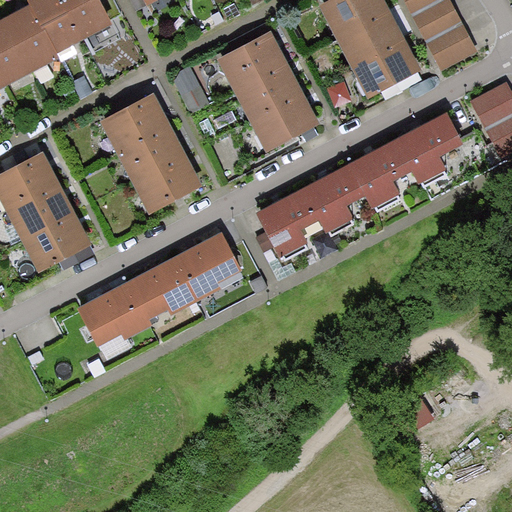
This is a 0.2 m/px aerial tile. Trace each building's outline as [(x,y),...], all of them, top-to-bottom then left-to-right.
[(21,0),(1,11),(28,62),(56,47),(54,42),(31,0),(21,0)] [(80,28),(64,0),(31,0),(54,42),(80,28)] [(64,0),(80,28),(108,13),(100,0),(64,0)] [(343,25),(384,3),(382,0),(319,0),(326,14),(335,9),(343,25)] [(417,19),(442,7),(438,0),(423,0),(410,7),(417,19)] [(358,53),(398,31),(384,3),(343,25),(335,29),(343,44),(351,40),(358,53)] [(424,34),(449,22),(442,7),(417,19),(424,34)] [(28,62),(1,11),(0,11),(0,73),(1,76),(28,62)] [(430,47),(455,35),(449,22),(424,34),(430,47)] [(234,80),(282,55),(267,25),(218,50),(234,80)] [(377,82),(410,64),(415,61),(398,31),(358,53),(350,57),(357,70),(363,67),(373,84),(377,82)] [(455,35),(430,47),(436,59),(461,46),(455,35)] [(257,109),(299,87),(282,55),(234,80),(242,96),(248,93),(257,109)] [(410,64),(377,82),(383,93),(416,75),(410,64)] [(82,74),(72,79),(80,93),(90,87),(82,74)] [(196,79),(178,88),(189,109),(207,99),(196,79)] [(475,108),(504,93),(497,79),(468,95),(475,108)] [(334,90),(340,108),(354,103),(349,85),(334,90)] [(299,87),(257,109),(251,112),(259,127),(265,123),(272,137),(313,115),(299,87)] [(125,138),(164,119),(148,89),(101,113),(111,130),(118,126),(125,138)] [(482,121),(511,105),(504,93),(475,108),(482,121)] [(490,135),(511,123),(511,106),(511,105),(482,121),(490,135)] [(395,133),(410,160),(420,179),(444,166),(433,146),(460,131),(446,106),(395,133)] [(139,169),(179,148),(164,119),(125,138),(117,142),(125,157),(131,154),(139,169)] [(511,123),(490,135),(497,148),(511,139),(511,123)] [(410,160),(395,133),(349,158),(363,183),(374,204),(398,191),(387,172),(410,160)] [(0,187),(8,202),(54,177),(38,147),(0,167),(0,187)] [(179,148),(139,169),(133,172),(141,189),(148,185),(155,198),(194,178),(179,148)] [(363,183),(349,158),(303,184),(317,209),(327,229),(354,214),(343,194),(363,183)] [(28,228),(69,206),(54,177),(8,202),(16,218),(21,215),(28,228)] [(317,209),(303,184),(255,209),(266,228),(255,234),(265,253),(278,246),(283,255),(306,242),(295,221),(317,209)] [(65,247),(85,237),(69,206),(28,228),(23,231),(39,261),(65,247)] [(85,237),(65,247),(69,255),(89,244),(85,237)] [(241,273),(222,237),(177,261),(198,302),(222,289),(220,284),(241,273)] [(177,261),(131,285),(148,320),(169,309),(174,314),(198,302),(177,261)] [(131,285),(80,311),(97,344),(124,330),(128,338),(151,326),(148,320),(131,285)]
